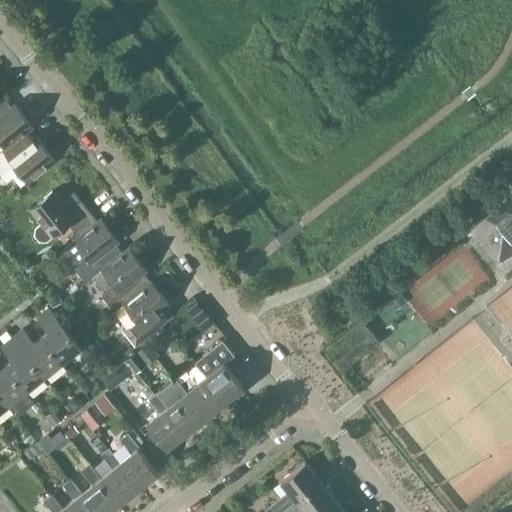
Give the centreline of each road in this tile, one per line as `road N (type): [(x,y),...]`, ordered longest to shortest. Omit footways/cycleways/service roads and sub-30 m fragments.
road 1 (residential): [(310,408),(0,17)]
road 2 (residential): [(184,511),(310,408)]
road 3 (residential): [(396,511),(310,408)]
